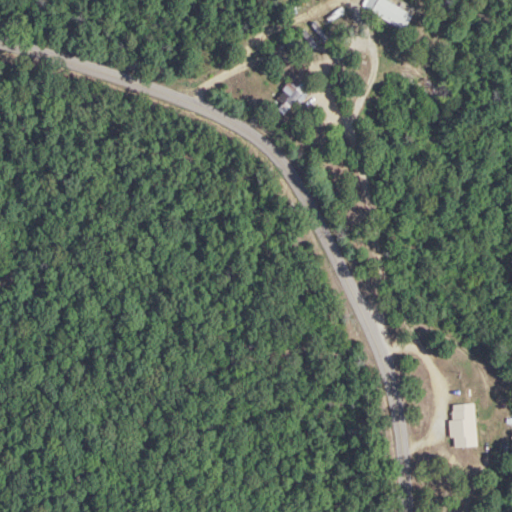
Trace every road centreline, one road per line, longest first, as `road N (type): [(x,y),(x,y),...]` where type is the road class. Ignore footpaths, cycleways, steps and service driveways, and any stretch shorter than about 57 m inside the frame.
road 1 (tertiary): [(406,511),(404,470),(371,339),(292,178),(228,122),(0,38)]
road 2 (residential): [(371,339),(364,193),(313,74),(284,57),(262,58),(190,106)]
